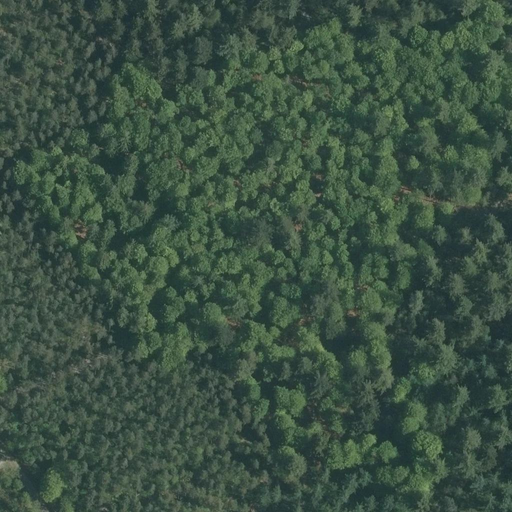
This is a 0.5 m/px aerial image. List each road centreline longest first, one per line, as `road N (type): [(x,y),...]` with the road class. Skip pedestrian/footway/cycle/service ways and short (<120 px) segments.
road 1 (track): [(0,399),(402,245)]
road 2 (track): [(402,245),(296,0)]
